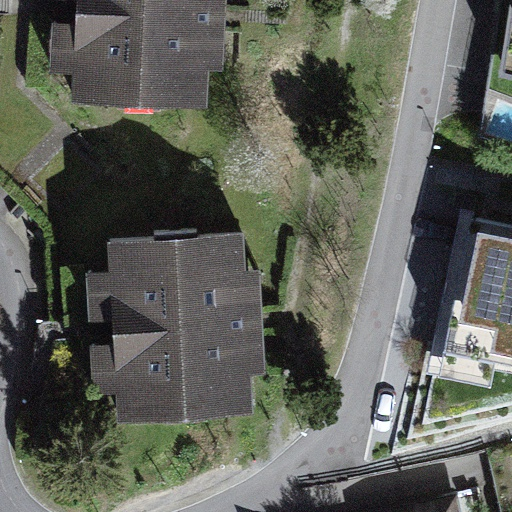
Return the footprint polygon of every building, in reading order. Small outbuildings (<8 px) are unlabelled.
[(225,0),(83,0),(80,111),(223,115),(225,0)] [(511,45),(503,97),(511,98),(511,45)] [(511,209),(477,202),(448,332),(511,346),(511,209)] [(246,241),(112,249),(123,431),(257,423),(246,241)] [(451,511),(448,497),(380,511),(451,511)]
